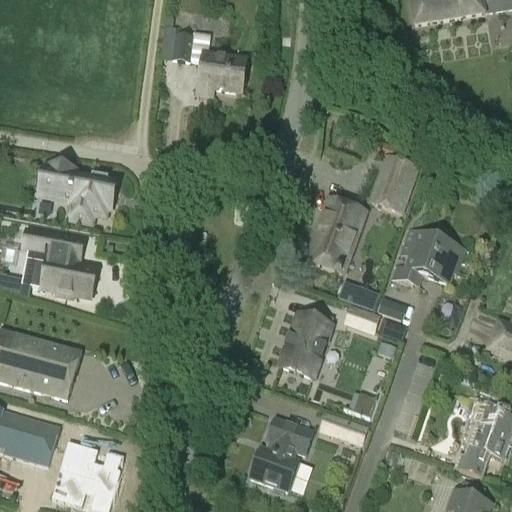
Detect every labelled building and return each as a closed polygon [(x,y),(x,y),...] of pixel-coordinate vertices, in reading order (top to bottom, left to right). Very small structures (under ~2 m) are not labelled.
[(463,23),(459,0),(418,0),(419,3),(410,5),(414,30),(463,23)] [(511,0),(459,0),(463,23),(485,20),(484,17),(511,13),(511,0)] [(210,40),(194,37),(194,40),(174,37),(175,33),(172,33),(173,23),(165,22),(158,64),(171,65),(190,68),(190,66),(202,68),(199,91),(241,97),(245,65),(207,60),(210,40)] [(379,146),(376,157),(389,161),(393,150),(379,146)] [(387,163),(371,207),(400,217),(416,174),(387,163)] [(45,171),(39,200),(72,206),(68,224),(91,229),(93,219),(104,222),(106,213),(110,214),(116,185),(108,184),(108,182),(48,169),(47,171),(45,171)] [(342,278),(363,218),(330,206),(308,266),(342,278)] [(63,266),(69,244),(33,236),(28,261),(47,265),(42,291),(56,294),(55,298),(73,302),(74,298),(90,302),(97,274),(63,266)] [(455,278),(464,253),(418,236),(405,274),(397,271),(392,283),(413,290),(417,278),(448,289),(453,277),(455,278)] [(380,300),(345,288),(339,305),(374,317),(380,300)] [(377,317),(401,326),(407,311),(383,302),(377,317)] [(351,311),(345,328),(373,337),(379,321),(351,311)] [(330,332),(298,320),(280,371),(312,382),(330,332)] [(511,363),(511,332),(498,328),(489,355),(511,363)] [(0,386),(66,406),(80,358),(0,335),(0,386)] [(397,351),(397,350),(380,345),(377,357),(393,362),(397,351)] [(502,464),(511,435),(511,422),(498,417),(497,419),(479,413),(474,429),(476,429),(468,452),(472,454),(469,462),(460,458),(454,472),(480,482),(485,468),(483,467),(486,459),(502,464)] [(0,458),(47,471),(58,433),(1,417),(2,416),(0,415),(0,458)] [(326,417),(321,433),(364,449),(370,432),(326,417)] [(304,460),(312,438),(275,424),(267,447),(268,447),(265,455),(260,453),(250,483),(287,496),(297,466),(292,465),(295,457),(304,460)] [(79,511),(110,511),(125,463),(67,446),(51,504),(79,511)] [(394,469),(398,458),(389,455),(385,466),(394,469)] [(344,490),(337,488),(332,502),(339,504),(344,490)] [(489,511),(491,508),(454,495),(448,511),(489,511)]
